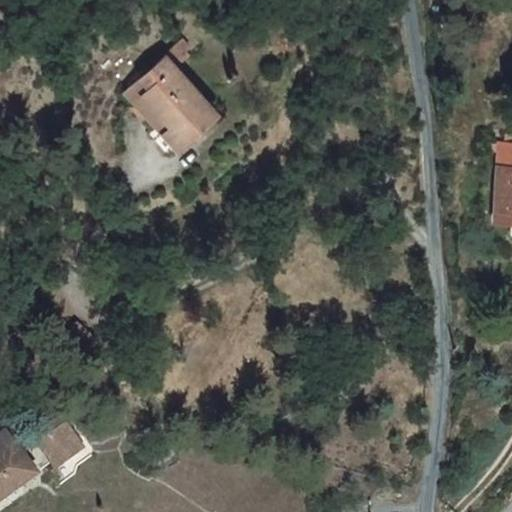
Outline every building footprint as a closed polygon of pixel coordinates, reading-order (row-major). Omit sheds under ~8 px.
[(142,62),(104,97),(156,152),(194,116),(153,72),(164,62),(158,55),(145,66),(142,62)] [(511,150),(504,150),(499,226),(511,227),(511,239),(511,242),(511,150)] [(81,335),(64,354),(85,370),(99,350),(81,335)] [(65,432),(39,450),(63,484),(90,465),(65,432)] [(0,511),(10,511),(41,490),(12,448),(0,455),(0,511)]
